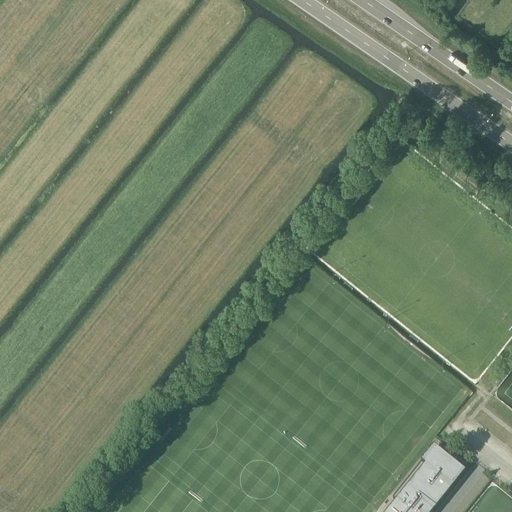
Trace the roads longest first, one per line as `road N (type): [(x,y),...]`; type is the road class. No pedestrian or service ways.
road 1 (primary): [(302,0),(511,144)]
road 2 (primary): [(511,102),(362,0)]
